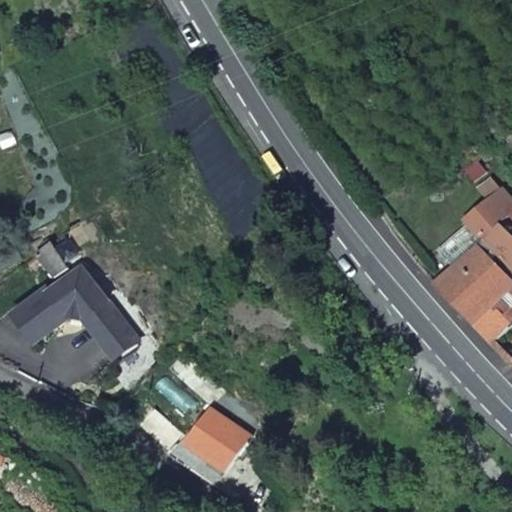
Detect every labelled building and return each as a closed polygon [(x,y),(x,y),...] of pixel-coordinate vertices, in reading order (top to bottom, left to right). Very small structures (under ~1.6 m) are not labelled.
[(265,31),(258,19),(249,25),(257,37),(265,31)] [(286,55),(278,42),(265,50),(274,63),(286,55)] [(511,269),(511,235),(507,231),(499,227),(507,220),(491,200),(465,221),(486,243),(511,269)] [(52,243),(36,256),(56,280),(68,269),(52,243)] [(511,269),(486,243),(437,285),(456,305),(475,324),(511,288),(511,269)] [(83,270),(52,294),(70,317),(85,320),(115,360),(138,342),(83,270)] [(511,288),(475,324),(497,347),(511,330),(511,288)] [(70,317),(52,294),(49,289),(15,316),(36,344),(70,317)] [(211,410),(186,445),(187,446),(222,470),(226,472),(251,438),(211,410)] [(217,478),(222,470),(187,446),(180,456),(211,478),(213,475),(217,478)]
